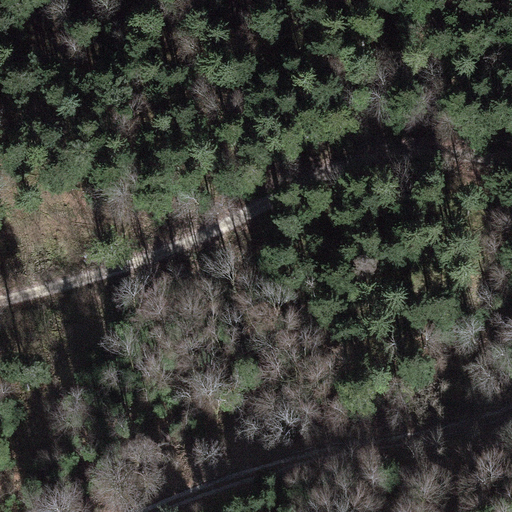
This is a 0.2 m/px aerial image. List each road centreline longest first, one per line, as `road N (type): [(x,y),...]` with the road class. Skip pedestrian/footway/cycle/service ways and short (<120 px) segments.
road 1 (track): [(511,144),(475,140),(413,150),(354,168),(262,213),(0,296)]
road 2 (track): [(145,511),(259,471),(511,407)]
